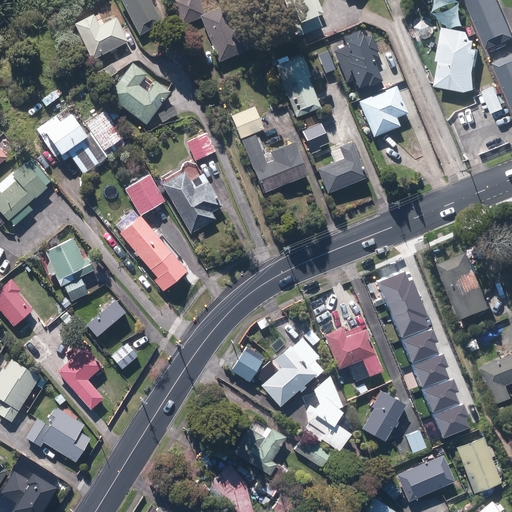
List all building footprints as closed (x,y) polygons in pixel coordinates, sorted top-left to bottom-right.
[(155,0),(119,0),(139,37),(167,22),(155,0)] [(249,51),(229,3),(204,14),(198,0),(170,0),(181,26),(200,18),(218,63),(249,51)] [(321,27),(314,12),(320,9),(316,0),(284,0),(293,20),(299,36),(321,27)] [(511,30),(499,0),(466,0),(488,50),(511,39),(511,30)] [(96,25),(91,14),(73,23),(91,60),(128,42),(115,16),(96,25)] [(475,92),(477,80),(475,80),(479,49),(476,48),(477,40),(472,40),(473,32),(444,28),(439,62),(441,62),(438,86),(475,92)] [(360,97),(384,87),(381,81),(383,80),(379,72),(383,70),(381,64),(382,64),(377,52),(379,51),(372,35),(365,38),(364,35),(363,36),(361,30),(344,37),(348,46),(334,51),(347,83),(354,80),(360,97)] [(327,50),(317,54),(324,73),(335,69),(327,50)] [(277,59),(279,65),(275,66),(294,118),(321,108),(302,56),(294,59),(292,53),(277,59)] [(511,58),(495,66),(511,105),(511,58)] [(169,89),(155,79),(147,90),(138,85),(146,73),(131,62),(107,97),(145,124),(169,89)] [(372,96),(359,101),(374,137),(401,127),(398,118),(408,113),(397,86),(372,96)] [(496,86),(484,92),(494,114),(506,108),(496,86)] [(106,156),(103,151),(129,132),(110,105),(85,123),(70,102),(34,128),(40,137),(44,134),(59,156),(66,151),(82,173),(106,156)] [(306,176),(292,140),(277,146),(270,128),(264,131),(254,105),(230,115),(261,193),(306,176)] [(308,119),(311,127),(301,131),(309,151),(329,143),(321,123),(317,115),(308,119)] [(206,133),(186,142),(194,160),(214,151),(206,133)] [(367,175),(355,151),(351,141),(329,151),(333,161),(316,169),(327,193),(367,175)] [(0,147),(0,164),(9,157),(0,147)] [(12,172),(11,171),(0,180),(0,210),(8,220),(13,226),(31,210),(26,204),(51,182),(30,159),(25,163),(24,162),(12,172)] [(214,213),(224,207),(203,173),(195,178),(188,166),(159,184),(190,234),(217,218),(214,213)] [(150,175),(125,189),(139,215),(165,201),(150,175)] [(171,252),(139,216),(118,234),(151,270),(171,252)] [(88,293),(80,277),(92,271),(88,262),(86,263),(73,238),(44,252),(49,262),(45,264),(50,276),(54,274),(60,287),(61,286),(63,285),(71,301),(88,293)] [(472,253),(440,265),(461,320),(493,308),(472,253)] [(388,301),(417,290),(413,280),(409,281),(405,271),(379,282),(388,301)] [(19,293),(21,291),(11,279),(0,287),(0,311),(12,327),(33,311),(19,293)] [(388,301),(393,314),(422,302),(417,290),(388,301)] [(115,300),(86,324),(94,335),(124,311),(115,300)] [(393,314),(402,338),(429,328),(425,318),(428,317),(422,302),(393,314)] [(367,376),(381,371),(363,326),(344,333),(342,327),(323,335),(337,369),(346,365),(352,380),(366,374),(367,376)] [(438,343),(433,329),(402,342),(412,365),(439,354),(435,344),(438,343)] [(52,352),(35,333),(20,347),(38,366),(52,352)] [(264,371),(269,376),(259,385),(278,406),(282,403),(284,406),(309,383),(307,381),(320,369),(314,362),(319,357),(307,343),(302,337),(291,346),(290,345),(272,360),(274,362),(264,371)] [(127,342),(110,356),(121,368),(137,355),(127,342)] [(88,379),(103,365),(84,344),(55,371),(89,409),(103,395),(88,379)] [(511,391),(509,384),(511,382),(511,353),(482,364),(496,405),(511,399),(511,391)] [(449,368),(443,354),(413,367),(423,390),(449,379),(445,369),(449,368)] [(0,414),(12,422),(18,410),(39,376),(10,359),(3,370),(0,367),(0,414)] [(338,409),(341,406),(328,376),(312,390),(318,403),(314,408),(307,403),(303,408),(306,421),(308,422),(302,431),(318,442),(321,439),(337,450),(349,433),(333,422),(341,412),(338,409)] [(460,392),(454,378),(423,391),(433,414),(460,403),(456,394),(460,392)] [(370,407),(371,408),(360,427),(383,441),(404,404),(381,391),(379,390),(370,407)] [(470,417),(464,403),(433,416),(443,439),(470,428),(466,418),(470,417)] [(40,447),(44,442),(74,462),(94,431),(61,409),(59,412),(54,408),(47,419),(50,421),(47,425),(35,418),(24,436),(40,447)] [(270,460),(285,436),(267,425),(261,435),(248,427),(232,453),(267,474),(274,463),(270,460)] [(418,429),(404,435),(412,453),(426,447),(418,429)] [(301,434),(292,449),(320,468),(330,453),(301,434)] [(483,436),(468,442),(454,447),(473,493),(486,487),(501,481),(483,436)] [(442,452),(396,474),(409,502),(456,479),(442,452)] [(225,511),(251,511),(245,483),(228,465),(208,484),(222,499),(225,511)] [(40,467),(35,475),(31,472),(26,479),(24,478),(13,471),(0,491),(0,492),(12,500),(16,503),(12,509),(16,511),(43,511),(52,499),(49,498),(56,488),(52,485),(57,477),(40,467)] [(259,476),(250,493),(268,503),(278,487),(259,476)] [(386,477),(378,485),(393,499),(401,491),(386,477)] [(272,511),(293,511),(299,504),(282,492),(270,510),(272,511)] [(397,511),(375,496),(363,511),(397,511)] [(507,511),(497,500),(481,511),(507,511)]
